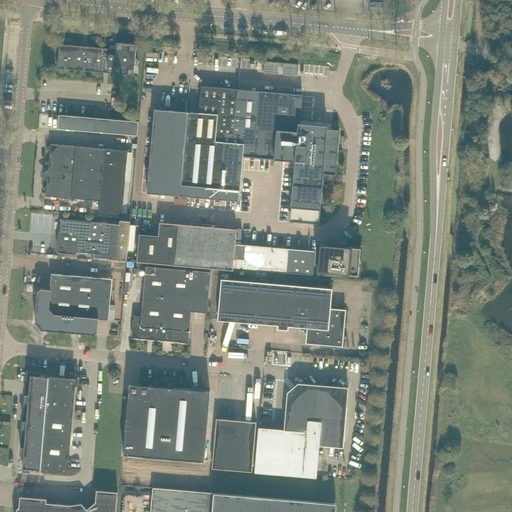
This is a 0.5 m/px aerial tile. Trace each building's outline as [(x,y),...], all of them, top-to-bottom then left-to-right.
[(136,57),(137,44),(117,42),(116,49),(110,48),(98,47),(88,46),(82,46),(67,45),(59,44),(59,52),(58,62),(57,68),(104,72),(109,72),(134,75),(135,65),(137,64),(138,63),(139,61),(138,60),(137,58),(136,57)] [(240,117),(242,100),(242,99),(237,99),(238,90),(201,87),(199,113),(240,117)] [(259,91),(258,100),(255,129),(296,132),(297,123),(300,123),(303,95),(259,91)] [(296,132),(255,129),(258,100),(242,99),(242,100),(240,117),(239,129),(245,130),(243,156),(296,161),(297,150),(337,153),(339,130),(331,129),(331,130),(322,129),(316,129),(316,125),(300,124),(300,123),(297,123),(296,132)] [(188,112),(155,109),(151,151),(184,155),(188,112)] [(141,132),(143,117),(62,111),(61,126),(105,130),(104,138),(131,140),(132,131),(141,132)] [(240,190),(243,156),(245,130),(239,129),(240,117),(199,113),(188,112),(184,155),(182,185),(240,190)] [(128,150),(102,148),(51,144),(49,167),(49,169),(44,172),(44,177),(45,178),(45,179),(48,181),(46,195),(101,200),(99,214),(122,216),(128,150)] [(335,174),(337,153),(297,150),(296,161),(291,221),(318,223),(323,173),(335,174)] [(182,185),(184,155),(151,151),(147,193),(181,196),(182,185)] [(240,190),(182,185),(181,196),(239,202),(240,190)] [(120,224),(61,219),(60,229),(60,230),(59,232),(58,233),(58,235),(58,237),(57,238),(57,241),(57,243),(57,246),(57,248),(58,250),(59,252),(77,254),(77,251),(94,253),(94,257),(127,260),(131,220),(120,219),(120,224)] [(175,266),(178,226),(160,225),(159,238),(140,237),(137,263),(175,266)] [(233,267),(235,244),(236,230),(178,225),(178,226),(175,266),(233,271),(233,267)] [(271,271),(273,247),(235,244),(233,267),(271,271)] [(361,248),(320,244),(318,272),(359,275),(361,248)] [(315,251),(273,247),(271,271),(313,274),(315,250),(315,251)] [(207,312),(211,271),(146,266),(142,316),(134,315),(132,337),(148,339),(148,342),(148,343),(148,344),(149,344),(150,344),(151,344),(152,344),(152,343),(153,339),(189,342),(191,311),(207,312)] [(109,319),(112,279),(52,273),(50,289),(41,288),(38,291),(35,322),(42,330),(75,332),(79,333),(95,334),(98,331),(99,318),(109,319)] [(332,289),(232,280),(222,279),(218,320),(308,327),(307,337),(312,338),(312,343),(342,345),(346,310),(330,308),(332,289)] [(363,342),(370,341),(369,332),(361,333),(363,342)] [(28,401),(27,415),(72,419),(75,385),(77,386),(78,380),(75,380),(75,379),(37,376),(38,373),(32,373),(32,375),(31,375),(29,396),(26,395),(26,401),(28,401)] [(343,447),(349,387),(299,383),(288,392),(284,430),(259,428),(255,472),(317,477),(319,445),(343,447)] [(210,390),(185,388),(150,385),(149,395),(129,393),(123,454),(204,461),(210,390)] [(26,428),(71,432),(72,419),(27,415),(27,422),(24,422),(24,427),(26,428)] [(256,421),(226,419),(217,418),(212,468),(252,471),(256,421)] [(24,454),(23,468),(24,468),(23,470),(29,471),(29,468),(67,472),(71,432),(26,428),(24,448),(22,448),(21,454),(24,454)] [(210,491),(151,485),(149,511),(211,511),(213,491),(210,491)] [(108,511),(116,511),(118,492),(97,490),(96,502),(104,511),(108,511)] [(335,511),(337,503),(213,491),(211,511),(335,511)] [(45,511),(46,502),(47,498),(20,496),(18,511),(45,511)] [(69,511),(70,504),(46,502),(45,511),(69,511)] [(108,511),(104,511),(96,502),(87,509),(89,511),(108,511)] [(89,511),(87,509),(82,503),(70,504),(69,511),(89,511)]
